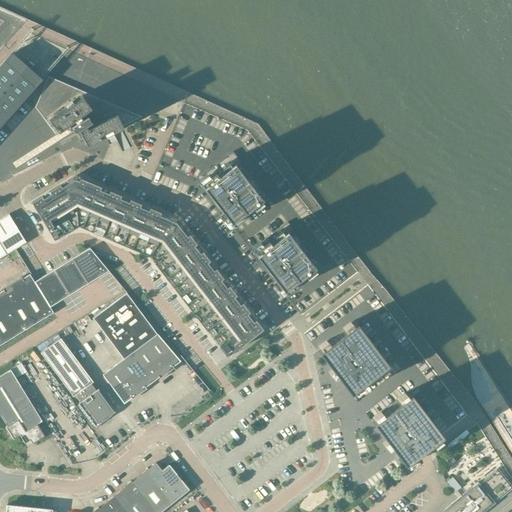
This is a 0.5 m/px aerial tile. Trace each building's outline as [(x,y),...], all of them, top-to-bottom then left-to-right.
[(0,125),(41,80),(11,53),(0,65),(0,125)] [(142,116),(48,76),(34,107),(54,134),(73,120),(74,122),(69,126),(73,132),(78,128),(79,130),(78,131),(85,145),(142,116)] [(196,180),(231,225),(232,225),(268,197),(232,151),(196,180)] [(233,344),(237,349),(263,329),(255,319),(253,321),(247,314),(250,312),(242,302),(240,304),(234,297),(236,295),(229,285),(226,287),(221,280),(223,278),(215,268),(213,270),(207,263),(210,261),(202,251),(200,253),(194,245),(197,244),(189,234),(187,236),(176,222),(160,215),(161,212),(150,207),(148,210),(140,206),(141,204),(130,199),(128,202),(120,198),(121,195),(110,190),(108,193),(100,189),(101,187),(80,177),(79,180),(74,178),(61,186),(60,184),(49,190),(51,193),(43,198),(41,195),(31,202),(48,229),(53,226),(49,219),(76,203),(162,239),(239,339),(233,344)] [(53,226),(48,229),(55,240),(78,226),(149,256),(227,357),(237,349),(233,344),(239,339),(162,239),(76,203),(49,219),(53,226)] [(0,258),(25,242),(8,214),(0,219),(0,258)] [(322,267),(287,222),(251,250),(250,250),(286,296),(322,267)] [(34,281),(50,306),(69,295),(88,283),(109,270),(89,247),(72,258),(53,269),(34,281)] [(0,345),(53,313),(29,274),(0,291),(0,345)] [(92,318),(123,359),(157,334),(126,293),(92,318)] [(355,323),(317,351),(349,393),(387,365),(355,323)] [(124,403),(173,366),(180,361),(159,332),(157,334),(123,359),(102,374),(124,403)] [(91,383),(93,382),(60,338),(40,353),(73,397),(75,395),(80,402),(78,403),(95,427),(103,421),(102,419),(114,410),(109,404),(98,389),(96,390),(91,383)] [(42,421),(16,378),(24,373),(26,372),(21,363),(0,375),(0,415),(7,426),(6,427),(13,439),(20,435),(24,443),(30,440),(32,443),(44,436),(37,424),(42,421)] [(211,396),(208,392),(203,395),(207,400),(211,396)] [(409,394),(371,422),(403,464),(441,436),(409,394)] [(160,511),(172,503),(189,489),(169,464),(162,470),(155,462),(148,468),(147,467),(145,469),(146,470),(131,482),(131,481),(127,484),(127,485),(99,508),(98,507),(94,510),(95,511),(93,511),(160,511)] [(510,488),(496,470),(468,493),(466,491),(461,496),(462,497),(443,511),(482,511),(483,511),(482,511),(510,488)]
